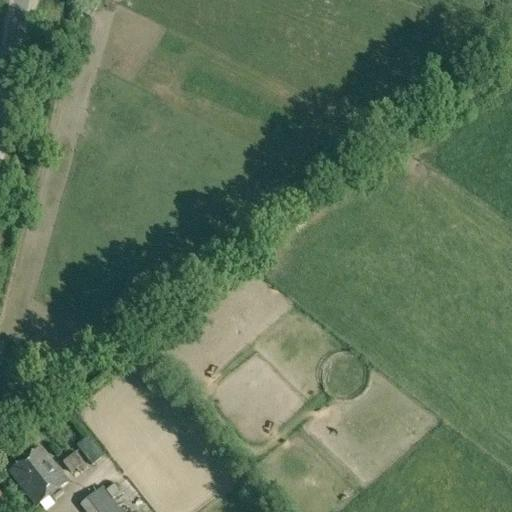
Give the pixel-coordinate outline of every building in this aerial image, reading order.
[(93,0),(87,0),(82,13),(92,17),(98,2),(93,0)] [(104,455),(89,436),(77,446),(92,465),(104,455)] [(36,507),(70,481),(41,445),(8,471),(36,507)] [(76,451),(63,461),(71,472),(76,468),(80,473),(88,467),(84,462),(76,451)] [(120,511),(112,501),(121,494),(115,486),(105,493),(101,487),(77,506),(82,511),(120,511)]
